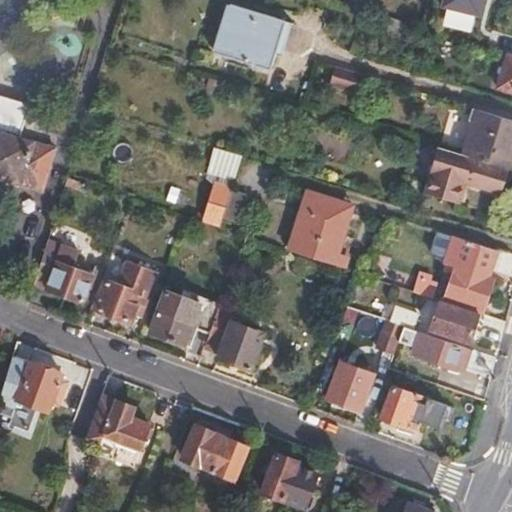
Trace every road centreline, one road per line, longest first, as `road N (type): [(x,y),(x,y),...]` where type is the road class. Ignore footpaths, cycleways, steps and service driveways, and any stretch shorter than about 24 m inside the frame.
road 1 (unknown): [(511,250),(251,169)]
road 2 (unknown): [(511,113),(286,43)]
